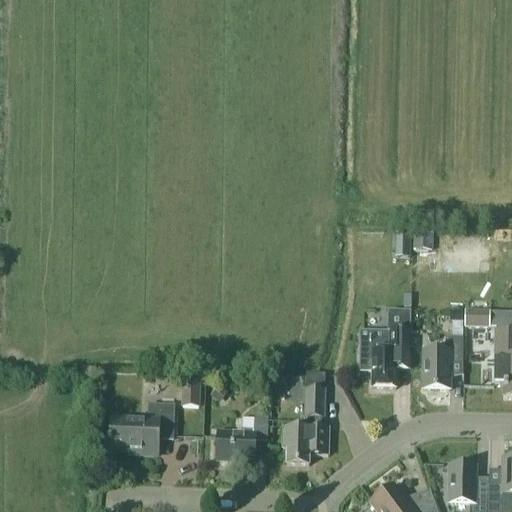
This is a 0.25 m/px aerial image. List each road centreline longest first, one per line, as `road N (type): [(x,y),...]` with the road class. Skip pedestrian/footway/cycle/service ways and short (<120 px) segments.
road 1 (residential): [(314,507),(413,430),(511,425)]
road 2 (residential): [(171,503),(314,507)]
